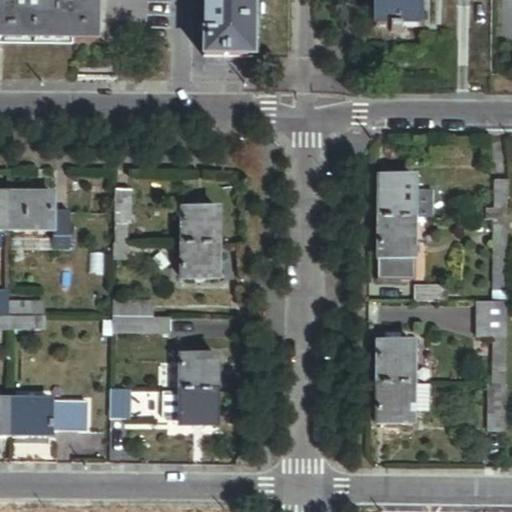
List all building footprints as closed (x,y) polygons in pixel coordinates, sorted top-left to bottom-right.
[(101,0),(0,0),(0,40),(101,42),(101,0)] [(255,58),(255,0),(206,0),(206,58),(255,58)] [(391,28),(401,29),(422,29),(421,0),(375,0),(375,28),(391,28)] [(431,222),(431,193),(415,192),(415,181),(379,180),(379,221),(415,221),(431,222)] [(495,182),(495,199),(508,200),(508,182),(495,182)] [(117,191),(116,225),(129,226),(129,191),(117,191)] [(0,232),(10,232),(10,196),(0,196),(0,232)] [(10,196),(10,232),(54,233),(54,213),(54,197),(10,196)] [(508,200),(495,199),(495,210),(495,221),(508,221),(508,200)] [(495,221),(495,210),(486,210),(486,221),(495,221)] [(183,212),(183,247),(220,247),(220,213),(183,212)] [(70,214),(54,213),(54,233),(54,252),(70,252),(70,214)] [(415,221),(379,221),(379,261),(415,262),(415,221)] [(508,305),(509,223),(495,223),(494,305),(508,305)] [(129,226),(116,225),(115,246),(129,246),(129,226)] [(129,246),(115,246),(115,261),(131,262),(131,246),(129,246)] [(220,247),(183,247),(183,281),(219,282),(220,247)] [(414,281),(415,262),(379,261),(378,280),(414,281)] [(414,288),(414,304),(445,304),(445,288),(414,288)] [(155,303),(114,302),(114,320),(155,320),(155,303)] [(0,318),(10,318),(10,305),(0,304),(0,318)] [(507,388),(508,305),(494,305),(477,304),(476,339),(493,340),(492,388),(507,388)] [(32,305),(10,305),(10,318),(14,319),(32,319),(32,305)] [(0,332),(13,333),(14,320),(0,319),(0,332)] [(14,320),(13,333),(35,332),(35,320),(14,320)] [(155,320),(114,320),(114,335),(172,336),(172,320),(155,320)] [(378,346),(377,387),(413,387),(414,346),(378,346)] [(182,359),(182,393),(218,394),(219,359),(182,359)] [(413,387),(377,387),(377,427),(413,427),(413,414),(413,387)] [(429,414),(429,388),(413,387),(413,414),(429,414)] [(507,434),(507,388),(492,388),(488,388),(488,434),(507,434)] [(127,393),(113,392),(112,421),(126,421),(127,393)] [(218,394),(182,393),(181,428),(218,428),(218,394)] [(0,439),(12,440),(12,404),(0,403),(0,439)] [(12,404),(12,440),(52,440),(52,435),(87,435),(87,405),(12,404)] [(110,422),(109,459),(122,460),(123,422),(110,422)]
